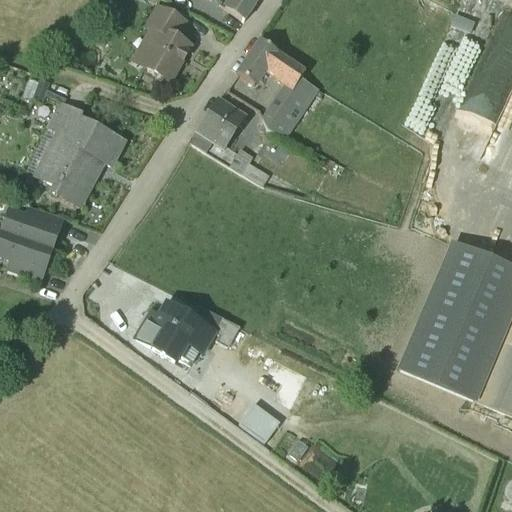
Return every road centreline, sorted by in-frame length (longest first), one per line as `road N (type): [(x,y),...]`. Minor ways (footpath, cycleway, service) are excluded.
road 1 (residential): [(274,0),(57,316),(195,414)]
road 2 (track): [(192,117),(0,62)]
road 3 (track): [(328,511),(195,414)]
